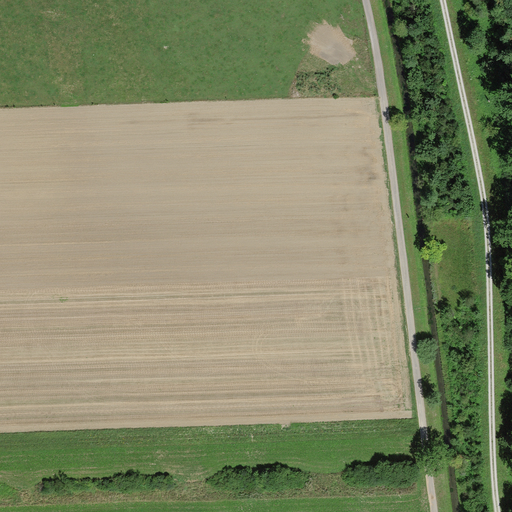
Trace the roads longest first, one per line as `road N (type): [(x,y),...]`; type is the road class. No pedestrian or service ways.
road 1 (track): [(435,511),(383,95),(363,0)]
road 2 (track): [(442,0),(486,210),(498,511)]
